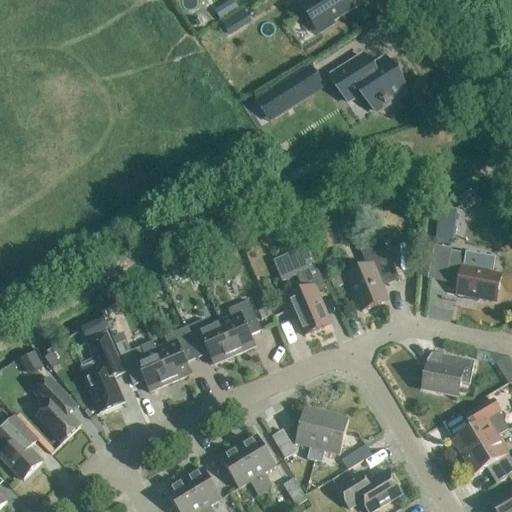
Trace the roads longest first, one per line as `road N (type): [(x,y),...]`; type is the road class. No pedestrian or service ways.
road 1 (residential): [(351,362),(318,365),(113,455)]
road 2 (unclassified): [(511,156),(411,0)]
road 3 (residential): [(450,511),(366,371),(351,362)]
road 4 (residential): [(511,347),(409,325),(357,347),(351,362)]
